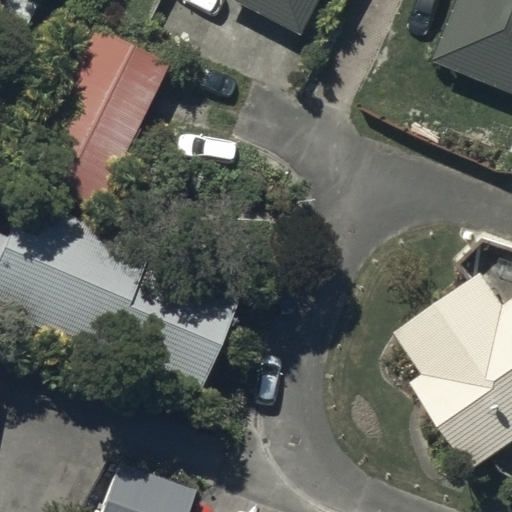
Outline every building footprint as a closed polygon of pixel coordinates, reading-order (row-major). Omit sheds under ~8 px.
[(35,6),(23,0),(6,0),(0,12),(0,27),(19,37),(35,6)] [(318,0),(247,0),(304,29),(318,0)] [(511,0),(462,0),(438,59),(511,89),(511,0)] [(165,68),(91,30),(19,169),(92,207),(165,68)] [(239,296),(20,205),(5,241),(0,239),(0,332),(191,412),(239,296)] [(511,442),(511,299),(505,305),(482,272),(396,330),(428,376),(416,384),(474,468),(511,442)] [(185,511),(193,494),(118,467),(101,511),(185,511)]
